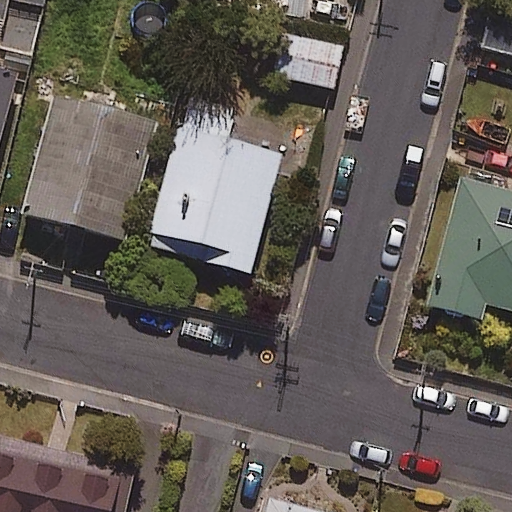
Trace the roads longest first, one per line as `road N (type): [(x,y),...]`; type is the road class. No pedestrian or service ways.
road 1 (residential): [(319,406),(424,0)]
road 2 (residential): [(0,323),(319,406)]
road 3 (residential): [(319,406),(511,455)]
